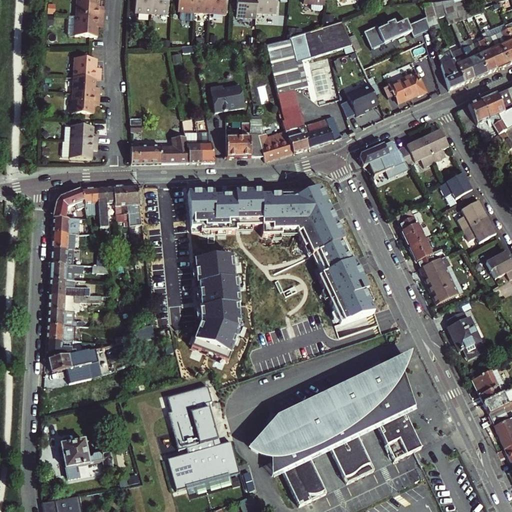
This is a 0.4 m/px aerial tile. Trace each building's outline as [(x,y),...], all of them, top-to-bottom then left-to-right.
[(99,10),(99,5),(99,0),(76,0),(76,17),(104,18),(104,11),(99,10)] [(134,0),(134,15),(150,16),(150,0),(134,0)] [(150,0),(150,16),(167,17),(167,0),(150,0)] [(178,0),(178,18),(193,19),(194,0),(178,0)] [(194,0),(193,19),(209,19),(210,0),(194,0)] [(210,0),(209,19),(226,20),(226,0),(210,0)] [(237,0),(237,18),(256,19),(256,13),(257,0),(237,0)] [(257,0),(256,13),(277,14),(277,0),(257,0)] [(325,0),(304,0),(304,2),(312,3),(312,10),(325,11),(325,4),(325,0)] [(426,15),(428,23),(437,21),(435,15),(430,0),(422,0),(421,0),(426,15)] [(430,0),(435,15),(445,12),(441,0),(430,0)] [(441,0),(445,12),(447,19),(456,15),(452,0),(441,0)] [(466,12),(462,0),(452,0),(456,15),(466,12)] [(413,36),(430,29),(428,23),(426,15),(408,22),(406,17),(395,22),(393,17),(385,21),(386,22),(377,26),(376,23),(363,29),(370,46),(410,29),(413,36)] [(76,17),(69,16),(68,36),(97,37),(98,31),(98,25),(103,25),(104,18),(76,17)] [(353,45),(349,34),(344,22),(305,35),(313,58),(353,45)] [(499,31),(504,42),(499,45),(507,64),(511,61),(511,42),(506,28),(499,31)] [(360,47),(354,32),(349,34),(353,45),(355,49),(360,47)] [(499,45),(494,33),(483,38),(495,69),(507,64),(499,45)] [(286,42),(267,48),(276,93),(284,119),(280,120),(286,138),(291,154),(333,141),(333,140),(340,137),(333,116),(318,121),(321,128),(309,132),(301,103),(297,104),(293,88),(303,86),(296,63),(313,58),(305,35),(286,42)] [(469,38),(469,37),(458,41),(474,79),(484,74),(471,43),(469,38)] [(483,38),(478,40),(471,43),(484,74),(495,69),(483,38)] [(451,42),(455,50),(449,52),(463,83),(474,79),(458,41),(458,40),(451,42)] [(442,52),(444,61),(439,64),(447,90),(463,83),(449,52),(448,49),(442,52)] [(89,70),(90,65),(90,58),(67,57),(66,77),(89,78),(94,78),(94,70),(89,70)] [(416,74),(409,77),(409,76),(386,85),(391,96),(392,95),(396,103),(406,99),(405,97),(409,96),(410,97),(417,94),(417,95),(424,92),(416,74)] [(89,78),(66,77),(66,93),(94,94),(94,86),(89,85),(89,78)] [(364,108),(377,102),(369,83),(346,92),(348,98),(340,102),(346,116),(354,112),(355,114),(364,110),(364,108)] [(211,87),(214,112),(245,107),(241,85),(224,88),(223,85),(211,87)] [(511,105),(505,91),(494,95),(478,103),(485,118),(495,138),(505,153),(511,149),(511,146),(508,140),(506,140),(502,134),(505,133),(511,127),(511,105)] [(94,94),(66,93),(65,113),(87,114),(88,108),(88,102),(93,102),(94,94)] [(457,119),(463,132),(465,136),(475,132),(481,144),(490,140),(500,156),(505,153),(495,138),(485,118),(478,103),(455,113),(457,119)] [(140,124),(140,117),(130,116),(130,129),(140,129),(140,124)] [(242,132),(226,132),(225,157),(262,156),(260,149),(259,136),(263,135),(263,131),(262,120),(251,120),(251,123),(242,123),(242,132)] [(195,133),(193,122),(182,123),(186,147),(187,147),(187,162),(200,162),(195,133)] [(160,144),(130,144),(129,163),(187,162),(187,147),(186,147),(182,123),(171,124),(174,147),(160,147),(160,144)] [(87,136),(92,136),(92,127),(65,125),(64,142),(86,143),(87,136)] [(212,157),(208,131),(195,133),(200,162),(212,162),(212,157)] [(260,149),(262,156),(264,162),(291,154),(286,138),(268,144),(268,131),(263,131),(263,135),(259,136),(260,149)] [(439,131),(422,139),(427,149),(433,163),(443,158),(440,151),(447,148),(439,131)] [(397,150),(404,161),(407,166),(419,161),(423,167),(433,163),(427,149),(422,139),(397,150)] [(362,168),(368,166),(373,177),(389,171),(404,161),(397,150),(395,147),(392,141),(360,155),(358,160),(362,168)] [(86,143),(64,142),(63,160),(90,161),(91,151),(86,151),(86,143)] [(454,200),(471,191),(462,174),(443,185),(439,187),(445,198),(451,194),(454,200)] [(139,226),(135,187),(123,188),(126,219),(128,227),(139,226)] [(106,230),(106,218),(105,204),(113,204),(112,188),(96,189),(99,226),(100,231),(106,230)] [(126,219),(123,188),(112,188),(113,204),(114,207),(119,206),(119,215),(121,214),(122,219),(126,219)] [(99,226),(96,189),(79,191),(84,206),(91,206),(93,226),(99,226)] [(236,234),(236,229),(262,229),(262,238),(282,237),(282,233),(296,233),(308,259),(314,256),(324,276),(318,279),(340,326),(374,314),(364,293),(368,291),(354,262),(350,264),(340,243),(344,241),(319,189),(303,197),(261,198),(261,193),(235,194),(235,198),(214,199),(213,194),(187,195),(191,235),(236,234)] [(84,207),(84,206),(79,191),(59,198),(55,203),(51,219),(65,219),(65,215),(66,208),(78,204),(79,208),(84,207)] [(477,203),(461,212),(464,218),(458,222),(464,232),(486,220),(477,203)] [(400,225),(403,232),(401,233),(408,249),(426,241),(419,226),(422,224),(419,217),(414,219),(411,211),(396,218),(400,225)] [(50,234),(67,234),(67,219),(65,219),(51,219),(50,234)] [(76,235),(77,220),(67,219),(67,234),(73,235),(76,235)] [(464,232),(469,242),(475,239),(478,245),(495,236),(486,220),(464,232)] [(66,250),(67,234),(50,234),(50,250),(66,250)] [(440,262),(437,254),(433,256),(426,241),(408,249),(415,265),(417,264),(421,271),(440,262)] [(65,266),(66,250),(50,250),(49,265),(65,266)] [(71,251),(66,250),(65,266),(79,266),(80,261),(71,261),(71,251)] [(510,283),(511,281),(511,266),(506,256),(488,266),(496,281),(506,276),(510,283)] [(232,258),(193,263),(196,286),(198,286),(201,310),(199,311),(200,325),(191,349),(227,363),(238,335),(236,334),(240,325),(238,307),(239,307),(237,281),(235,282),(232,258)] [(419,272),(424,282),(427,281),(432,290),(429,292),(436,307),(455,298),(451,290),(455,288),(447,272),(452,270),(447,259),(440,262),(421,271),(419,272)] [(65,281),(65,266),(49,265),(48,280),(65,281)] [(79,266),(65,266),(65,281),(70,281),(70,274),(79,275),(79,266)] [(65,289),(65,281),(48,280),(48,295),(78,297),(78,293),(74,293),(74,289),(65,289)] [(456,288),(455,288),(451,290),(455,298),(460,296),(456,288)] [(94,297),(78,297),(48,295),(47,312),(64,312),(74,313),(74,303),(93,304),(94,297)] [(262,332),(291,319),(284,305),(255,318),(262,332)] [(64,312),(47,312),(46,326),(63,327),(73,328),(74,313),(64,312)] [(448,323),(451,329),(448,331),(459,354),(482,342),(472,320),(467,322),(464,315),(448,323)] [(73,328),(63,327),(46,326),(46,342),(63,342),(69,343),(72,343),(73,343),(74,328),(73,328)] [(127,335),(126,336),(127,342),(142,338),(149,336),(148,330),(139,332),(127,335)] [(118,344),(127,342),(126,336),(116,338),(118,344)] [(62,352),(63,342),(46,342),(45,362),(49,361),(86,352),(84,347),(62,352)] [(83,365),(89,364),(86,352),(49,361),(52,374),(84,366),(83,365)] [(297,504),(324,491),(309,457),(328,448),(343,482),(371,469),(355,435),(374,427),(383,446),(389,461),(412,450),(417,448),(401,414),(408,412),(392,377),(393,375),(395,373),(397,370),(398,368),(399,366),(400,365),(401,362),(402,360),(402,358),(392,362),(368,373),(363,376),(276,415),(268,425),(265,428),(250,445),(254,447),(259,449),(262,450),(264,451),(265,451),(266,451),(269,451),(272,452),(274,452),(279,452),(277,471),(282,469),(297,504)] [(395,373),(393,375),(392,377),(408,412),(413,409),(399,366),(398,368),(397,370),(395,373)] [(504,394),(494,372),(472,382),(483,405),(504,394)] [(207,404),(202,388),(162,402),(167,416),(163,417),(176,454),(184,451),(185,457),(165,463),(176,494),(186,491),(186,489),(203,483),(204,485),(208,484),(207,482),(227,475),(228,477),(239,473),(228,442),(218,445),(204,405),(207,404)] [(511,405),(506,393),(504,394),(483,405),(488,416),(503,409),(504,409),(511,405)] [(511,446),(511,427),(503,409),(488,416),(505,450),(511,446)] [(92,458),(88,459),(84,441),(61,445),(68,480),(79,478),(79,476),(77,468),(102,463),(104,471),(112,470),(109,452),(92,455),(92,458)] [(269,451),(266,451),(265,451),(268,475),(277,471),(279,452),(274,452),(272,452),(269,451)] [(102,463),(77,468),(79,476),(104,471),(102,463)] [(82,511),(80,498),(57,501),(58,511),(82,511)] [(57,511),(55,501),(44,504),(45,511),(57,511)]
